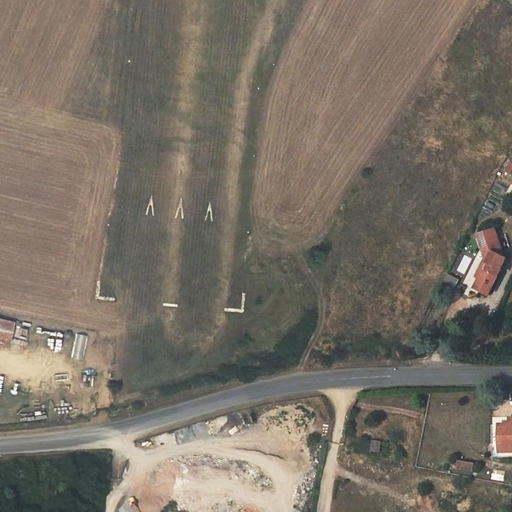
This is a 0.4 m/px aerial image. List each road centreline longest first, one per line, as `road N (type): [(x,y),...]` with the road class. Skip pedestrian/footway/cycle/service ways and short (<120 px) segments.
road 1 (tertiary): [(0,443),(115,432),(287,383),(511,376)]
road 2 (track): [(298,383),(322,313),(297,253)]
road 3 (unknown): [(341,381),(316,511)]
